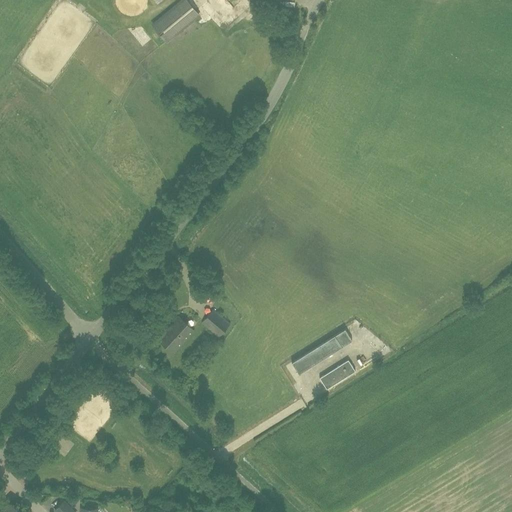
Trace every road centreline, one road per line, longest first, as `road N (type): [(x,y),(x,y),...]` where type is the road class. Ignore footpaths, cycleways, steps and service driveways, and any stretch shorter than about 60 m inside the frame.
road 1 (residential): [(317,0),(272,94),(180,228),(89,335)]
road 2 (track): [(89,335),(280,511)]
road 3 (residential): [(89,335),(0,459)]
road 4 (unclassified): [(0,233),(89,335)]
